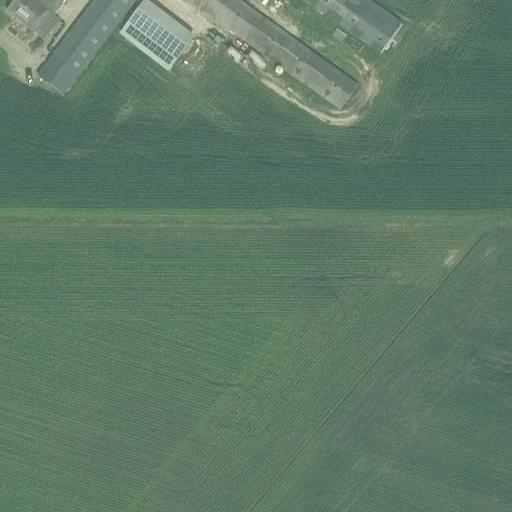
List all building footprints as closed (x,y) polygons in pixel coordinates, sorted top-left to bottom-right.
[(29,30),(45,11),(52,16),(55,12),(41,0),(14,0),(6,10),(29,30)] [(93,0),(36,80),(62,98),(133,0),(93,0)] [(41,0),(55,12),(65,0),(41,0)] [(186,0),(322,97),(339,109),(356,85),(237,0),(186,0)] [(369,0),(304,0),(380,54),(402,23),(369,0)] [(190,38),(141,2),(119,32),(169,68),(190,38)]
